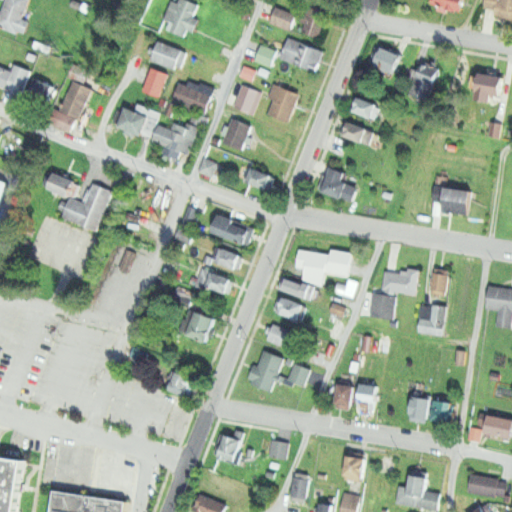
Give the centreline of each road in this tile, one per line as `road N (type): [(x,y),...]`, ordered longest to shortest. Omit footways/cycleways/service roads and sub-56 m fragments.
road 1 (residential): [(166,511),(370,0)]
road 2 (residential): [(511,252),(283,215),(135,165)]
road 3 (residential): [(511,460),(208,407)]
road 4 (residential): [(0,414),(186,463)]
road 5 (residential): [(511,47),(363,21)]
road 6 (residential): [(135,165),(0,111)]
